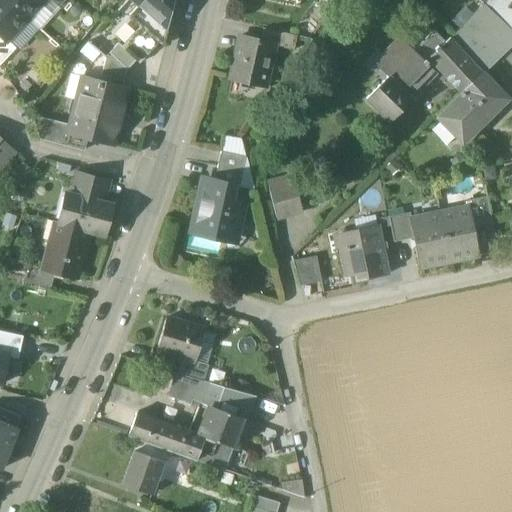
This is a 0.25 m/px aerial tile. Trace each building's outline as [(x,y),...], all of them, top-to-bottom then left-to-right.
[(28,19),(6,0),(0,0),(0,36),(6,42),(8,41),(28,19)] [(6,0),(28,19),(44,0),(6,0)] [(131,0),(138,6),(129,15),(141,27),(159,43),(163,47),(174,0),(131,0)] [(511,0),(499,0),(490,11),(484,6),(454,36),(486,71),(511,48),(511,32),(510,30),(511,27),(511,0)] [(159,43),(141,27),(121,48),(136,61),(140,64),(159,43)] [(298,36),(263,29),(260,40),(274,43),(274,45),(295,49),(298,36)] [(434,32),(414,52),(437,75),(440,72),(428,59),(445,44),(434,32)] [(260,40),(238,35),(229,79),(260,85),(263,70),(268,71),(274,45),(274,43),(260,40)] [(6,42),(0,36),(0,66),(16,49),(8,41),(6,42)] [(414,52),(400,38),(380,58),(395,72),(389,77),(410,98),(415,93),(417,95),(437,75),(414,52)] [(445,44),(428,59),(440,72),(460,93),(461,94),(481,74),(451,40),(445,44)] [(121,48),(119,44),(110,53),(127,70),(136,61),(121,48)] [(481,74),(461,94),(460,93),(438,115),(438,116),(437,117),(463,142),(506,100),(481,74)] [(126,89),(82,77),(69,125),(67,133),(85,138),(111,145),(126,89)] [(410,98),(389,77),(366,100),(389,122),(412,100),(410,98)] [(69,125),(32,115),(39,140),(82,151),(85,138),(67,133),(69,125)] [(0,167),(13,152),(0,140),(0,167)] [(245,157),(221,152),(216,178),(235,183),(234,186),(239,187),(245,157)] [(22,163),(8,182),(17,188),(31,170),(22,163)] [(100,179),(77,173),(71,196),(94,202),(100,179)] [(216,178),(214,178),(213,184),(202,182),(191,229),(223,236),(226,222),(239,225),(244,203),(231,200),(234,186),(235,183),(216,178)] [(294,182),(268,189),(276,219),(302,212),(294,182)] [(71,196),(70,195),(62,224),(89,231),(89,232),(104,236),(112,206),(94,202),(71,196)] [(486,197),(466,201),(467,207),(469,207),(473,226),(492,223),(486,197)] [(467,207),(439,213),(449,262),(479,256),(473,226),(469,207),(467,207)] [(411,212),(388,217),(393,241),(413,237),(410,219),(412,219),(411,212)] [(412,219),(410,219),(413,237),(420,268),(449,262),(439,213),(412,219)] [(62,224),(54,222),(42,269),(41,271),(54,274),(76,280),(89,232),(89,231),(62,224)] [(379,222),(342,231),(345,246),(340,247),(347,275),(365,271),(366,278),(390,272),(379,222)] [(316,254),(293,260),(299,285),(321,280),(316,254)] [(28,265),(25,264),(22,277),(21,282),(50,289),(54,274),(41,271),(42,269),(28,265)] [(166,318),(156,352),(182,360),(182,359),(195,363),(205,330),(166,318)] [(18,359),(23,337),(0,332),(0,352),(8,355),(8,357),(18,359)] [(0,352),(0,384),(2,385),(8,357),(8,355),(0,352)] [(195,363),(182,359),(182,360),(178,374),(195,379),(203,381),(207,367),(195,363)] [(188,404),(189,399),(195,379),(174,373),(167,398),(188,404)] [(203,381),(195,379),(189,399),(201,403),(208,383),(203,381)] [(221,387),(208,383),(201,403),(201,404),(209,407),(210,406),(213,408),(221,387)] [(252,396),(221,387),(213,408),(243,419),(252,396)] [(213,408),(210,406),(209,407),(199,435),(205,437),(233,448),(243,419),(213,408)] [(0,421),(17,428),(21,417),(0,409),(0,421)] [(0,447),(9,451),(18,429),(17,428),(0,421),(0,447)] [(198,437),(154,421),(146,443),(150,444),(196,460),(205,437),(199,435),(198,437)] [(233,448),(205,437),(196,460),(224,470),(233,448)] [(146,443),(136,439),(132,452),(145,457),(148,451),(150,444),(146,443)] [(196,460),(150,444),(148,451),(172,460),(171,462),(192,469),(196,460)] [(9,451),(0,447),(0,472),(1,473),(9,451)] [(145,457),(132,452),(121,485),(151,496),(162,463),(145,457)] [(276,511),(280,503),(257,497),(252,511),(276,511)]
